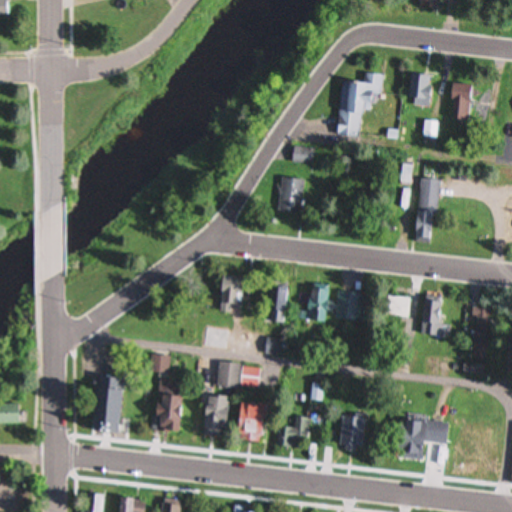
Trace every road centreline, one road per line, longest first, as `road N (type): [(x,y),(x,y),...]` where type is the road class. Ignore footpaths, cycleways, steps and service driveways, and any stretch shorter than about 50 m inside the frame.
road 1 (residential): [(511,54),(351,38),(222,226),(57,347)]
road 2 (residential): [(511,507),(57,457)]
road 3 (residential): [(206,242),(511,275)]
road 4 (residential): [(57,511),(56,276)]
road 5 (residential): [(55,208),(50,0)]
road 6 (residential): [(188,0),(162,35),(129,59),(51,73)]
